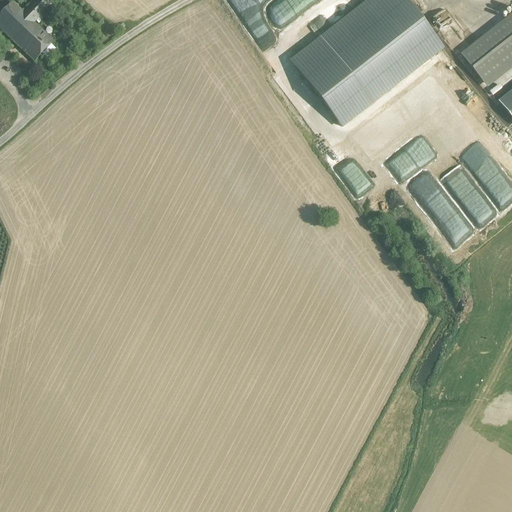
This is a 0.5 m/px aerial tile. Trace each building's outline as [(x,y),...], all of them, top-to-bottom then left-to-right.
[(50,0),(35,0),(23,13),(34,24),(54,3),(50,0)] [(373,0),(293,63),(308,83),(413,0),(373,0)] [(23,13),(13,3),(0,16),(0,29),(22,51),(41,30),(34,24),(23,13)] [(511,16),(462,56),(484,84),(511,61),(511,16)] [(54,42),(41,30),(22,51),(34,62),(42,54),(45,58),(48,58),(54,50),(54,48),(51,45),(54,42)] [(511,89),(499,99),(511,117),(511,89)] [(489,278),(511,262),(511,250),(483,270),(489,278)]
